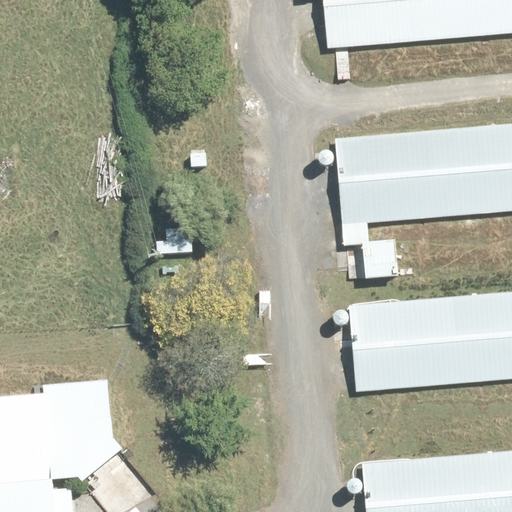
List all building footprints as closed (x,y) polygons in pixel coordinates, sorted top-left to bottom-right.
[(511,0),(316,0),(322,56),(511,38),(511,0)] [(511,127),(323,141),(329,227),(511,213),(511,127)] [(388,248),(363,248),(363,280),(388,280),(388,248)] [(511,298),(334,313),(341,399),(511,384),(511,298)] [(511,511),(511,461),(349,474),(351,511),(511,511)] [(44,511),(41,483),(0,488),(0,511),(44,511)]
